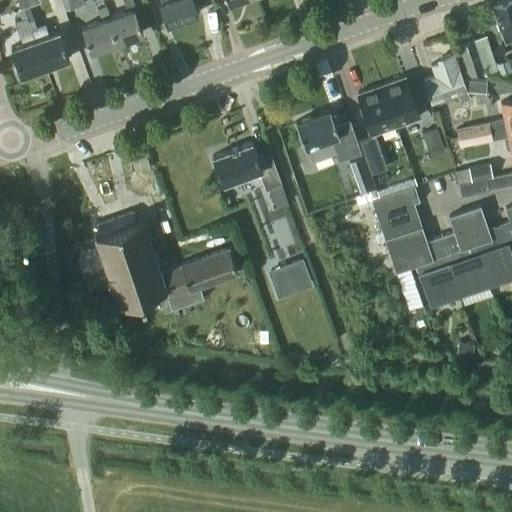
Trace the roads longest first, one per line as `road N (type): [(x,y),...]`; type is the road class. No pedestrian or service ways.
road 1 (tertiary): [(14,144),(442,0)]
road 2 (primary): [(511,457),(71,394)]
